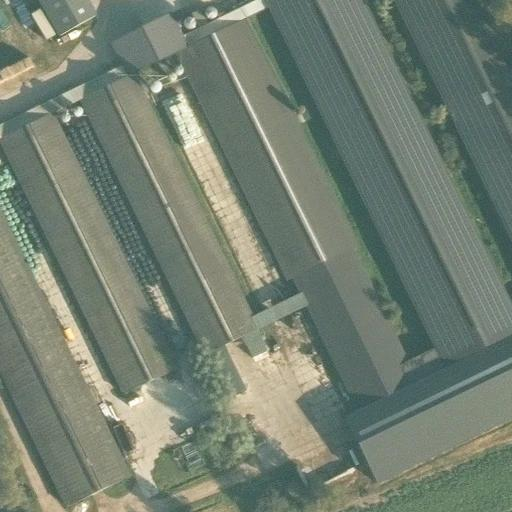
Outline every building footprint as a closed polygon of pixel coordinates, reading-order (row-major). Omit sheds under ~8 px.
[(352,250),(250,40),(241,22),(269,9),(265,0),(257,0),(181,38),(170,16),(110,45),(121,67),(0,126),(0,369),(68,508),(129,478),(0,215),(0,142),(123,396),(175,370),(51,115),(80,101),(204,356),(257,330),(132,75),(127,78),(126,77),(186,47),(186,49),(181,51),(292,280),(357,411),(445,369),(436,349),(407,363),(352,250)] [(80,0),(41,0),(58,39),(91,25),(80,0)] [(265,0),(269,9),(436,349),(445,369),(511,336),(511,313),(359,0),(393,0),(511,245),(511,43),(491,0),(265,0)] [(0,92),(12,88),(6,72),(52,54),(45,36),(0,54),(0,92)] [(224,346),(204,356),(202,357),(224,402),(246,392),(224,346)] [(249,440),(262,436),(254,410),(241,414),(249,440)]
